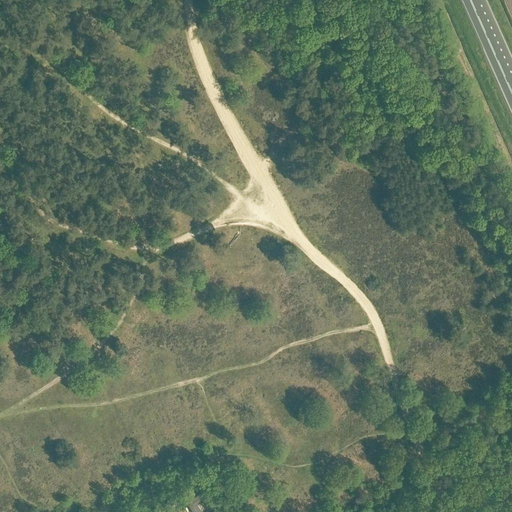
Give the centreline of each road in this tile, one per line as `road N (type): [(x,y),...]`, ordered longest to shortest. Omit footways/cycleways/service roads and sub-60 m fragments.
road 1 (track): [(189,0),(208,83),(270,204)]
road 2 (track): [(143,247),(54,220),(0,169)]
road 3 (track): [(378,325),(363,298),(299,244),(270,204)]
road 4 (track): [(128,127),(49,61),(0,46)]
road 5 (track): [(254,209),(192,158),(128,127)]
road 6 (track): [(270,204),(156,247)]
